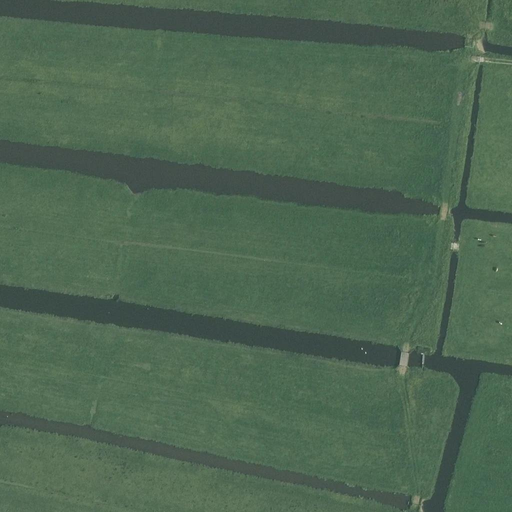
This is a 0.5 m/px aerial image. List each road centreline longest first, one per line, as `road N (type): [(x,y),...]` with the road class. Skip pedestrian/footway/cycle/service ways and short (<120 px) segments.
road 1 (track): [(415,511),(406,346),(436,298),(443,244),(459,246)]
road 2 (track): [(443,244),(470,26),(465,0)]
